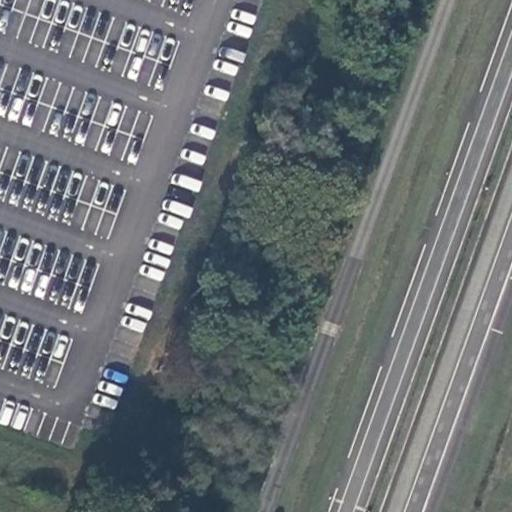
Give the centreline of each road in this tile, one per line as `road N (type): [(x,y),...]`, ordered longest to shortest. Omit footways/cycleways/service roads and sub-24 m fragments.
road 1 (unknown): [(0,51),(180,116)]
road 2 (unknown): [(0,134),(154,190)]
road 3 (unknown): [(104,338),(79,390),(44,405),(0,389)]
road 4 (unknown): [(0,218),(128,264)]
road 5 (unknown): [(89,0),(205,43)]
